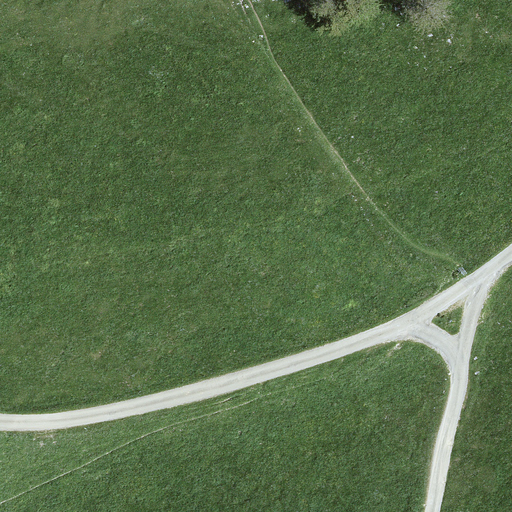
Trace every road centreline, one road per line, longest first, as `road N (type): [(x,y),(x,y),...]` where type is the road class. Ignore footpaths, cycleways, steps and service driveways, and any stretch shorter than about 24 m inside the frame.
road 1 (track): [(480,277),(399,326),(283,367),(107,412),(0,421)]
road 2 (track): [(432,511),(462,359)]
